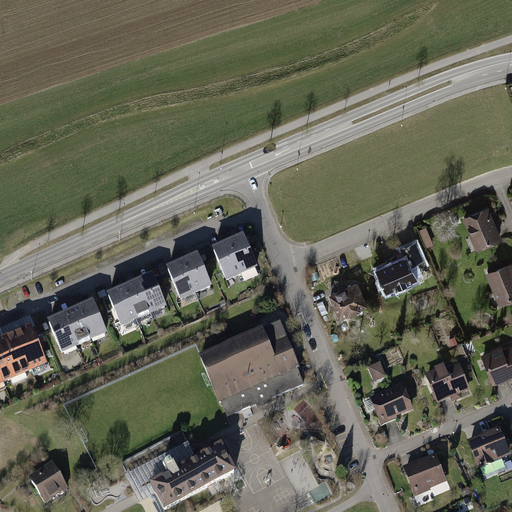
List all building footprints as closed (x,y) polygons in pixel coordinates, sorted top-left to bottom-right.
[(486,206),(460,216),(474,249),(500,238),(486,206)] [(426,227),(419,230),(426,247),(433,243),(426,227)] [(232,237),(226,240),(241,273),(255,267),(240,234),(232,237)] [(224,281),(241,273),(226,240),(217,244),(209,247),(224,281)] [(403,254),(374,266),(384,291),(417,278),(410,263),(422,258),(414,240),(400,246),(403,254)] [(186,256),(180,259),(194,293),(210,286),(195,252),(186,256)] [(179,300),(194,293),(180,259),(172,262),(164,266),(179,300)] [(511,267),(509,260),(484,271),(498,303),(511,297),(511,267)] [(156,268),(151,270),(155,278),(160,276),(156,268)] [(141,276),(134,279),(149,312),(164,306),(149,273),(141,276)] [(127,283),(120,286),(135,319),(149,312),(134,279),(127,283)] [(356,279),(327,292),(339,319),(368,306),(356,279)] [(112,289),(105,293),(121,326),(135,319),(120,286),(112,289)] [(82,303),(75,306),(91,342),(106,335),(90,299),(82,303)] [(69,309),(60,312),(77,348),(91,342),(75,306),(69,309)] [(53,316),(46,319),(62,355),(77,348),(60,312),(53,316)] [(198,353),(219,401),(296,369),(276,321),(198,353)] [(26,325),(0,337),(0,382),(43,364),(26,325)] [(501,344),(480,353),(493,385),(511,376),(511,342),(502,347),(501,344)] [(367,368),(374,382),(386,377),(379,362),(367,368)] [(433,370),(424,374),(437,407),(468,395),(455,364),(445,369),(443,363),(432,368),(433,370)] [(402,386),(369,399),(380,426),(413,412),(402,386)] [(481,436),(466,443),(478,470),(492,463),(498,476),(505,473),(499,460),(509,456),(496,427),(480,434),(481,436)] [(169,476),(151,485),(165,511),(235,473),(221,448),(177,471),(172,462),(164,466),(169,476)] [(433,455),(402,468),(415,497),(446,483),(433,455)] [(68,487),(52,462),(27,477),(43,503),(68,487)]
